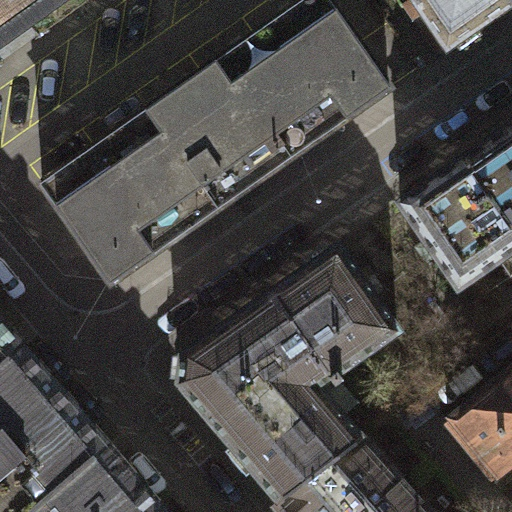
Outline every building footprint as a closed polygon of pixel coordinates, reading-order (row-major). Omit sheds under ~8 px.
[(0,0),(0,31),(44,0),(0,0)] [(320,0),(297,0),(34,183),(103,281),(382,88),(320,0)] [(414,0),(445,45),(509,1),(507,0),(414,0)] [(511,123),(462,158),(511,229),(511,123)] [(511,229),(462,158),(399,201),(457,285),(511,247),(511,229)] [(396,331),(338,246),(272,292),(330,376),(396,331)] [(330,376),(272,292),(182,355),(181,387),(278,505),(363,433),(318,384),(330,376)] [(0,362),(22,344),(0,319),(0,362)] [(22,344),(0,362),(0,511),(26,511),(107,444),(22,344)] [(511,367),(446,422),(491,476),(511,458),(511,367)] [(430,511),(363,433),(278,505),(283,511),(430,511)] [(164,511),(107,444),(26,511),(164,511)]
